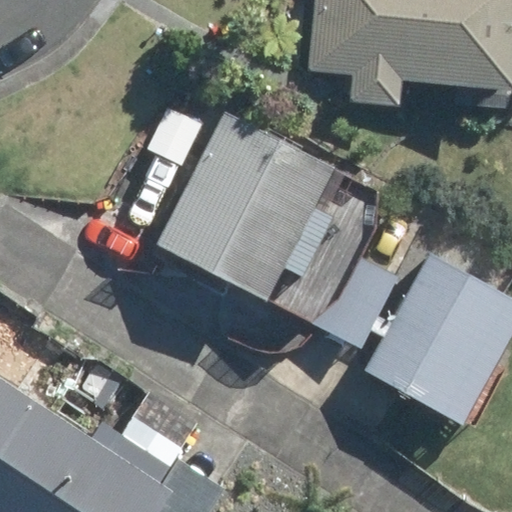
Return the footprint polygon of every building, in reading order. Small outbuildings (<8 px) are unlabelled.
[(496,100),(510,0),(306,0),(296,76),(340,81),(336,108),(383,115),(387,87),(496,100)] [(213,119),(143,252),(249,309),(317,173),(213,119)] [(511,317),(418,263),(352,376),(446,431),(511,319),(511,317)] [(127,511),(141,494),(0,392),(0,511),(127,511)] [(200,511),(211,496),(164,461),(141,494),(127,511),(200,511)]
